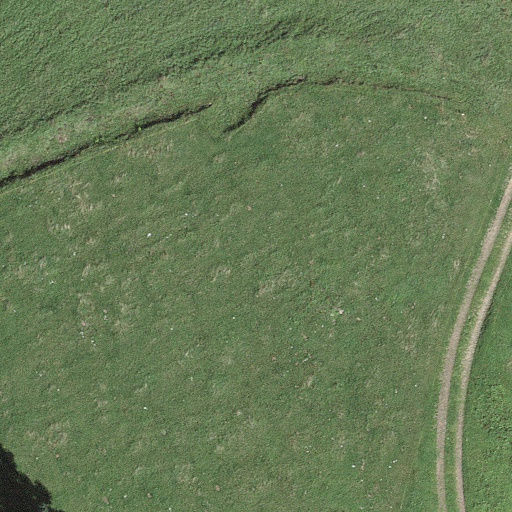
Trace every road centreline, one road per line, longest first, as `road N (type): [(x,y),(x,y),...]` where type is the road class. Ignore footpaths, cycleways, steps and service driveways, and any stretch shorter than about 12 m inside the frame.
road 1 (track): [(0,160),(212,80),(319,54),(411,62),(471,80),(511,104)]
road 2 (track): [(452,511),(458,362),(511,209)]
